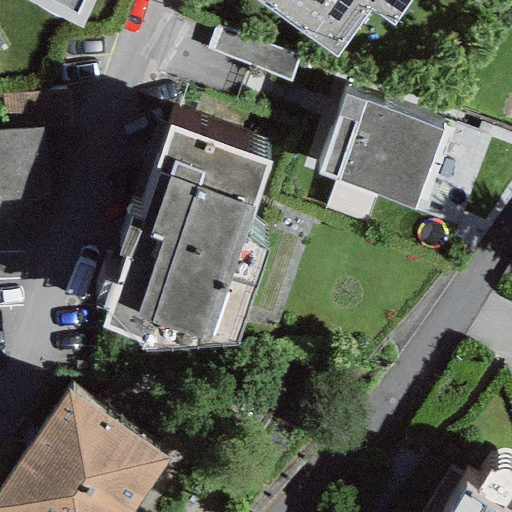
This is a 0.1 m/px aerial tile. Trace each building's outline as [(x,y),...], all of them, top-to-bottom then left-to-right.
[(21,0),(80,27),(93,0),(21,0)] [(255,0),(337,58),(371,11),(392,26),(411,0),(255,0)] [(300,54),(214,23),(205,49),(290,80),(300,54)] [(511,87),(511,50),(508,48),(492,76),(511,87)] [(511,124),(511,87),(492,76),(476,103),(511,124)] [(60,93),(3,97),(5,128),(62,124),(60,93)] [(346,97),(318,175),(416,211),(444,132),(346,97)] [(267,160),(169,125),(137,217),(128,215),(114,255),(121,257),(96,328),(141,343),(139,348),(234,344),(265,250),(243,230),(267,160)] [(48,127),(0,131),(0,202),(53,198),(48,127)] [(128,511),(169,453),(68,384),(0,483),(0,511),(128,511)] [(506,511),(461,485),(445,511),(506,511)]
